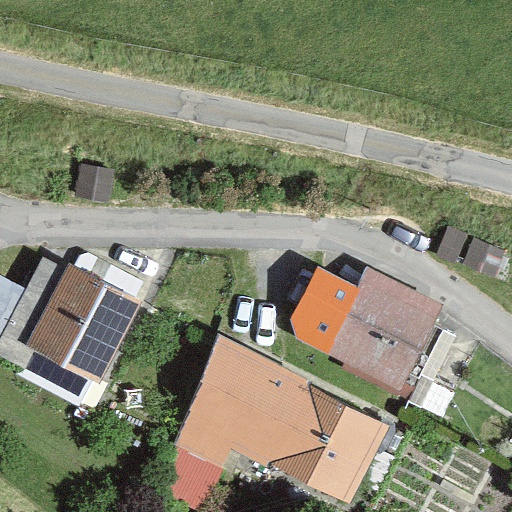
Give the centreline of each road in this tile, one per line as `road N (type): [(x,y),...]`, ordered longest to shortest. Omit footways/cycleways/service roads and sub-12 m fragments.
road 1 (residential): [(511,339),(409,259),(345,233),(0,226)]
road 2 (residential): [(511,182),(0,62)]
